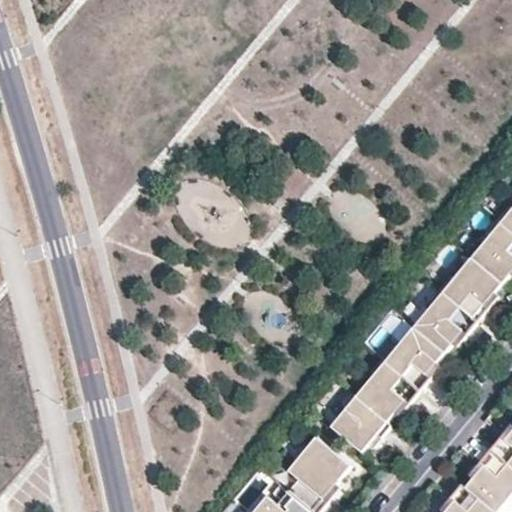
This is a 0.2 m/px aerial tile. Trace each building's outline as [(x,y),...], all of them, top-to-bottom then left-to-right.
[(511,209),(501,222),(511,231),(511,209)] [(511,280),(511,231),(501,222),(490,236),(494,239),(476,260),(507,286),(511,280)] [(492,311),(489,308),(507,286),(476,260),(459,281),(455,278),(444,292),(482,324),(492,311)] [(466,335),(470,338),(482,324),(444,292),(433,305),(436,308),(419,329),(450,355),(466,335)] [(435,381),(431,378),(450,355),(419,329),(401,350),(397,348),(386,361),(425,393),(435,381)] [(409,404),(413,407),(425,393),(386,361),(375,374),(379,378),(361,399),(392,425),(409,404)] [(382,437),(385,440),(396,428),(392,425),(361,399),(357,396),(347,408),(351,412),(336,429),(367,455),(382,437)] [(335,483),(339,486),(355,468),(320,438),(300,463),(304,466),(296,475),(302,480),(291,493),(314,511),(324,511),(332,503),(328,500),(324,497),(335,483)] [(511,438),(510,441),(506,438),(495,451),(511,465),(511,438)] [(503,511),(511,501),(511,465),(495,451),(483,465),(487,468),(470,489),(497,511),(503,511)] [(304,466),(300,463),(292,472),(296,475),(304,466)] [(328,500),(339,486),(335,483),(324,497),(328,500)] [(497,511),(470,489),(466,486),(455,500),(459,503),(450,511),(497,511)] [(314,511),(291,493),(281,505),(275,501),(267,510),(263,507),(259,511),(314,511)] [(275,501),(271,497),(263,507),(267,510),(275,501)]
